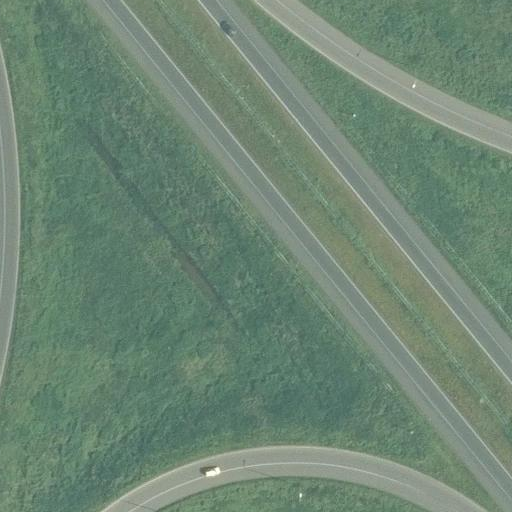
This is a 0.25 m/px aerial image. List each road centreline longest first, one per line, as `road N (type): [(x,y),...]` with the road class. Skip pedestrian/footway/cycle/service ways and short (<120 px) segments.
road 1 (trunk): [(111,0),(511,489)]
road 2 (trunk): [(511,373),(206,0)]
road 3 (trunk): [(115,511),(209,466),(280,455),(387,469),(472,511)]
road 4 (trunk): [(511,145),(380,82),(263,0)]
road 5 (trunk): [(0,88),(11,201),(0,346)]
